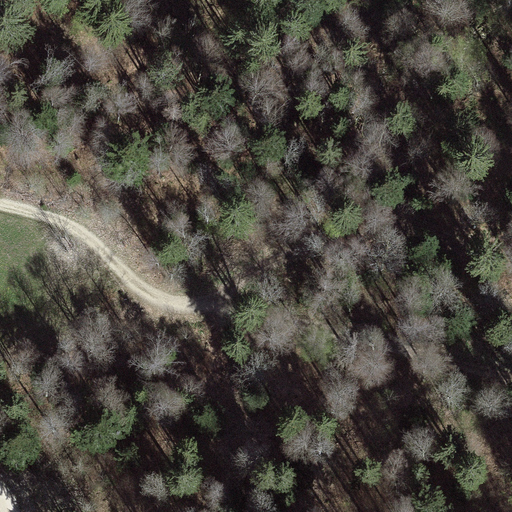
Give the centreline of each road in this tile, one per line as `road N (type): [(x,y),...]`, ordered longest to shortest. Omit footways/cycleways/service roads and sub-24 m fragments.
road 1 (track): [(174,301),(366,338),(511,377)]
road 2 (track): [(0,202),(67,224),(174,301)]
